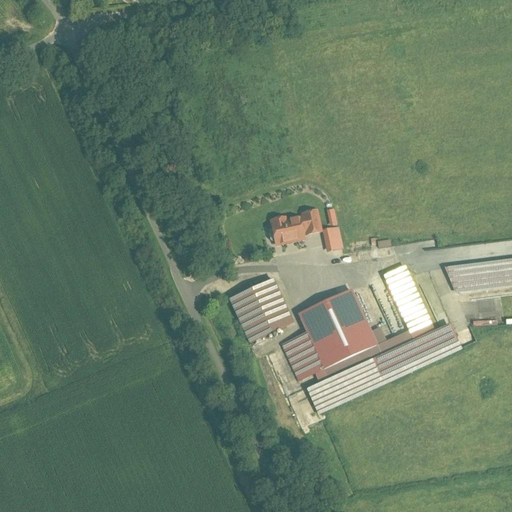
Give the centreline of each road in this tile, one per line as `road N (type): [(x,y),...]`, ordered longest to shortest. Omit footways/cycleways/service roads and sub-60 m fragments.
road 1 (unclassified): [(281,511),(67,36)]
road 2 (unclassified): [(67,36),(198,0)]
